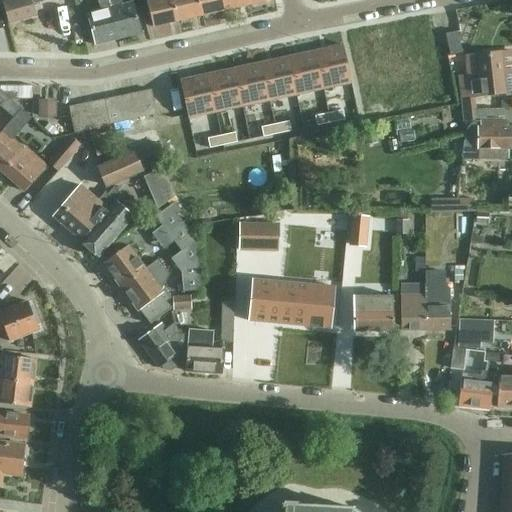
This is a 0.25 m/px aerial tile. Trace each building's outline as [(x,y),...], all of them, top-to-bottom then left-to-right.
[(8,24),(35,16),(32,5),(48,0),(13,0),(2,3),(8,24)] [(96,45),(118,39),(107,0),(97,0),(100,10),(88,14),(96,45)] [(108,0),(118,39),(140,33),(133,2),(120,5),(118,0),(108,0)] [(145,0),(146,1),(152,28),(177,22),(172,0),(145,0)] [(172,0),(177,22),(202,16),(198,0),(172,0)] [(198,0),(202,16),(225,11),(222,0),(198,0)] [(222,0),(225,11),(250,5),(248,0),(222,0)] [(444,35),(449,56),(461,53),(456,32),(444,35)] [(342,46),(314,52),(322,90),(350,84),(342,46)] [(314,52),(287,58),(296,96),(322,90),(314,52)] [(473,96),(505,93),(500,52),(464,57),(466,77),(458,78),(464,122),(473,120),(473,102),(473,96)] [(287,58),(261,64),(269,101),(296,96),(287,58)] [(261,64),(234,69),(242,107),(269,101),(261,64)] [(234,69),(207,75),(215,113),(242,107),(234,69)] [(207,75),(179,81),(187,119),(215,113),(207,75)] [(139,93),(145,118),(157,116),(151,90),(139,93)] [(139,93),(128,95),(133,121),(145,118),(139,93)] [(128,95),(116,98),(122,123),(133,121),(128,95)] [(110,126),(122,123),(116,98),(105,100),(110,126)] [(98,128),(110,126),(105,100),(93,103),(98,128)] [(54,117),(55,102),(41,102),(40,117),(54,117)] [(87,131),(98,128),(93,103),(81,105),(87,131)] [(74,133),(87,131),(81,105),(69,108),(74,133)] [(20,111),(5,129),(15,138),(30,119),(20,111)] [(342,111),(328,114),(330,123),(344,121),(342,111)] [(503,111),(492,111),(492,120),(503,120),(503,111)] [(328,114),(314,116),(316,126),(330,123),(328,114)] [(475,124),(470,124),(469,125),(466,129),(465,133),(461,160),(478,160),(477,149),(511,148),(511,127),(503,128),(503,120),(492,120),(475,120),(475,124)] [(288,122),(274,125),(276,135),(290,132),(288,122)] [(48,124),(43,129),(51,135),(55,130),(48,124)] [(274,125),(260,128),(262,138),(276,135),(274,125)] [(375,130),(363,132),(365,145),(377,144),(375,130)] [(19,141),(42,162),(50,153),(27,132),(19,141)] [(0,134),(0,171),(2,173),(22,150),(2,133),(0,134)] [(234,133),(220,136),(223,146),(236,143),(234,133)] [(220,136),(207,139),(209,149),(223,146),(220,136)] [(58,171),(78,147),(68,139),(48,162),(58,171)] [(107,186),(165,162),(157,144),(100,169),(107,186)] [(23,149),(22,150),(2,173),(23,191),(44,167),(23,149)] [(80,187),(53,217),(76,237),(103,207),(106,209),(113,201),(114,202),(120,196),(112,188),(106,194),(104,192),(96,201),(80,187)] [(330,199),(296,200),(296,217),(330,217),(330,199)] [(472,199),(429,200),(429,213),(472,213),(472,199)] [(76,237),(98,257),(132,217),(113,201),(106,209),(103,207),(76,237)] [(174,242),(181,251),(170,259),(181,273),(182,292),(201,290),(196,241),(177,215),(181,212),(175,204),(156,218),(162,225),(151,233),(163,249),(174,242)] [(488,213),(475,213),(475,223),(488,223),(488,213)] [(350,217),(347,244),(365,246),(368,219),(350,217)] [(407,220),(396,220),(396,235),(407,235),(407,220)] [(277,252),(278,225),(240,224),(239,251),(277,252)] [(120,288),(145,269),(128,245),(103,264),(120,288)] [(145,269),(120,288),(138,311),(139,311),(149,325),(171,308),(170,297),(162,286),(167,274),(158,260),(145,269)] [(435,279),(450,274),(446,262),(431,267),(435,279)] [(462,271),(453,272),(454,282),(462,281),(462,271)] [(254,278),(249,319),(329,329),(334,287),(254,278)] [(426,331),(425,297),(425,285),(401,286),(401,297),(401,332),(426,331)] [(425,285),(425,297),(426,331),(450,331),(450,296),(450,290),(445,290),(444,285),(425,285)] [(173,311),(191,310),(190,297),(173,298),(173,311)] [(352,297),(353,332),(393,331),(392,297),(352,297)] [(38,331),(27,302),(1,312),(0,312),(0,330),(4,329),(9,342),(38,331)] [(233,343),(233,304),(222,304),(221,343),(233,343)] [(458,320),(457,349),(479,350),(480,344),(491,344),(492,322),(458,320)] [(138,340),(148,354),(170,338),(160,324),(138,340)] [(221,374),(222,350),(211,349),(213,333),(188,331),(185,365),(185,372),(221,374)] [(148,354),(158,368),(162,365),(165,369),(173,370),(181,365),(185,365),(187,335),(177,333),(170,338),(148,354)] [(483,362),(484,354),(451,350),(449,369),(462,370),(463,360),(483,363),(483,362)] [(484,354),(483,362),(497,363),(498,356),(484,354)] [(0,380),(32,384),(35,360),(1,356),(0,365),(0,380)] [(481,376),(461,374),(457,407),(488,411),(493,375),(481,373),(481,376)] [(496,408),(511,408),(511,376),(497,376),(496,408)] [(0,404),(29,408),(32,384),(0,380),(0,404)] [(0,437),(25,440),(28,416),(0,412),(0,437)] [(21,476),(25,446),(0,442),(0,486),(1,474),(21,476)] [(511,511),(511,455),(503,457),(500,511),(511,511)]
